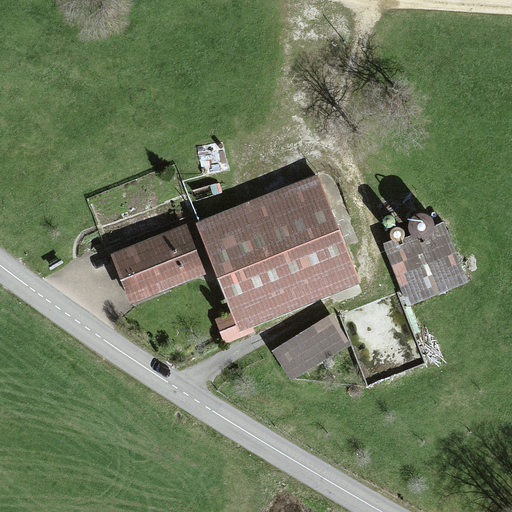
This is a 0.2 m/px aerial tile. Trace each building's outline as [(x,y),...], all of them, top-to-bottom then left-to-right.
[(172,172),(88,203),(104,246),(187,214),(172,172)] [(303,182),(190,229),(229,323),(342,276),(303,182)] [(434,223),(381,244),(404,302),(457,281),(434,223)] [(175,234),(105,258),(121,305),(192,281),(175,234)] [(324,320),(266,357),(280,380),(339,344),(324,320)]
